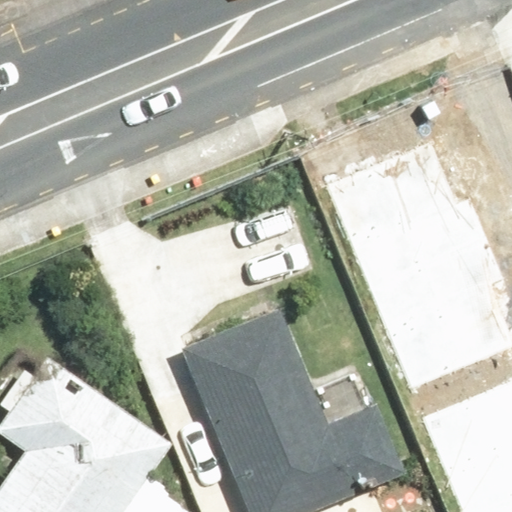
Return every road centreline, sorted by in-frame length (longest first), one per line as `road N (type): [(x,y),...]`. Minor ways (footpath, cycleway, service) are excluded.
road 1 (primary): [(321,0),(99,92)]
road 2 (primary): [(99,92),(0,160)]
